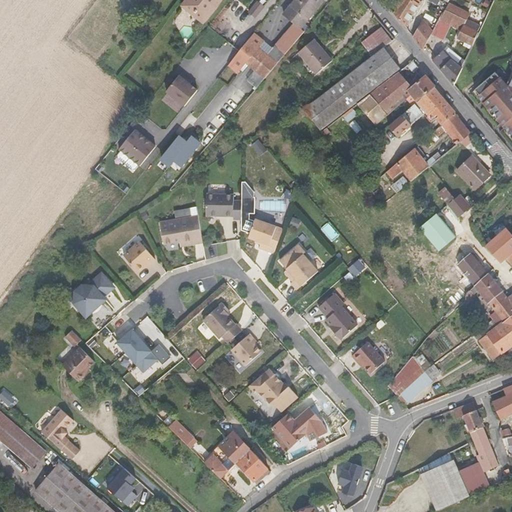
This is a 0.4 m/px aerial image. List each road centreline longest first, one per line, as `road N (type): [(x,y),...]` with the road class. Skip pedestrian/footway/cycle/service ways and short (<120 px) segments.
road 1 (residential): [(372,427),(235,272),(187,279),(161,297)]
road 2 (residential): [(511,167),(369,0)]
road 3 (unknown): [(179,511),(50,395)]
road 4 (residential): [(372,427),(243,511)]
road 5 (residential): [(397,426),(511,377)]
road 6 (unknown): [(275,0),(196,94)]
